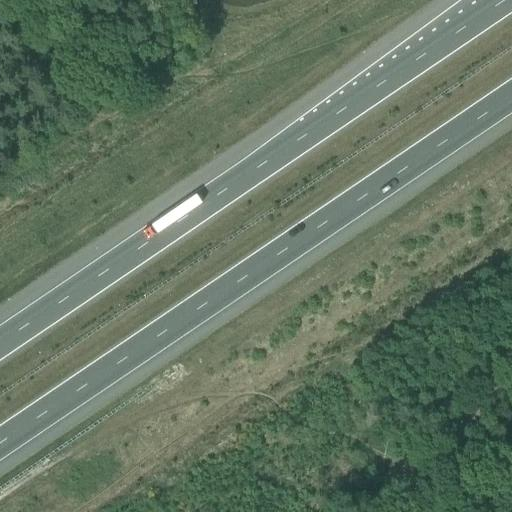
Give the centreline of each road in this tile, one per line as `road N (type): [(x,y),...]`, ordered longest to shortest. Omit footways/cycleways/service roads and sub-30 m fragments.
road 1 (motorway): [(0,446),(511,98)]
road 2 (motorway): [(504,0),(0,343)]
road 3 (track): [(388,511),(511,382)]
